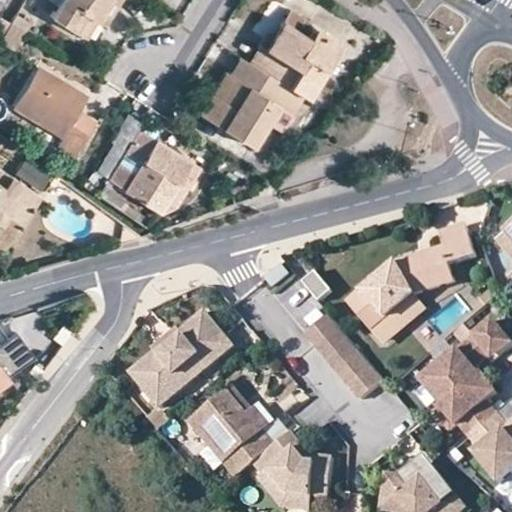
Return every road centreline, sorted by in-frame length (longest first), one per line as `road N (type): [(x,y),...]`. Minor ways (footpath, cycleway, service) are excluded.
road 1 (residential): [(501,135),(451,176),(221,240)]
road 2 (residential): [(0,473),(112,324),(121,307),(121,264)]
road 3 (residential): [(367,430),(252,291),(221,240)]
road 4 (residential): [(121,264),(0,297)]
